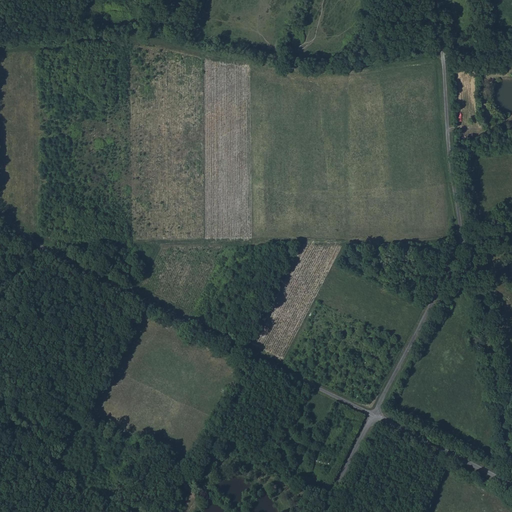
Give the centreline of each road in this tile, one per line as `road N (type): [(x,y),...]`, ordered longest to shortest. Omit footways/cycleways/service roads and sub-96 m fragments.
road 1 (unclassified): [(374,416),(463,239),(429,0)]
road 2 (unclassified): [(0,215),(44,249),(374,416)]
road 3 (unclassified): [(374,416),(511,486)]
